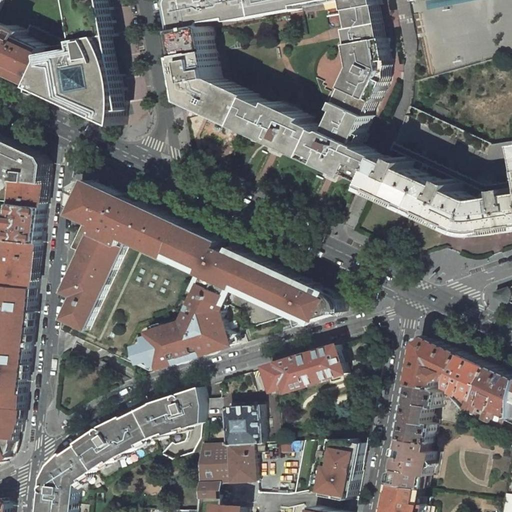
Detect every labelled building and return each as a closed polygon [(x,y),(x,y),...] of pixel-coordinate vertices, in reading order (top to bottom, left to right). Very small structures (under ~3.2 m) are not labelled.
[(71,92),(87,89),(86,83),(93,82),(99,112),(128,125),(129,118),(129,113),(129,110),(130,102),(129,93),(128,84),(127,80),(126,75),(124,66),(120,56),(116,45),(111,37),(120,36),(113,0),(77,0),(86,41),(70,44),(31,26),(30,30),(13,23),(11,27),(0,22),(0,65),(50,89),(70,85),(71,92)] [(211,24),(236,19),(237,21),(262,17),(259,0),(176,0),(176,1),(176,3),(181,31),(209,26),(211,24)] [(259,0),(262,17),(305,9),(306,11),(326,7),(326,3),(342,0),(259,0)] [(353,0),(354,0),(356,10),(355,10),(358,28),(355,29),(357,44),(387,38),(381,5),(386,4),(385,0),(353,0)] [(189,84),(192,101),(207,108),(208,107),(212,109),(246,124),(259,95),(260,93),(222,76),(214,29),(209,26),(181,31),(190,83),(189,84)] [(361,66),(344,100),(349,102),(374,114),(381,100),(382,101),(392,80),(386,77),(391,68),(390,61),(396,60),(392,37),(387,38),(357,44),(361,66)] [(276,139),(278,140),(279,140),(282,142),(287,143),(314,156),(327,127),(326,126),(314,120),(316,116),(281,101),(279,105),(259,95),(246,124),(272,136),(276,139)] [(314,156),(342,168),(354,174),(355,174),(356,174),(357,173),(357,172),(371,178),(378,182),(390,156),(383,153),(363,143),(376,115),(374,114),(349,102),(336,130),(333,130),(327,127),(314,156)] [(55,160),(0,134),(0,170),(21,180),(19,203),(24,203),(50,206),(55,160)] [(466,183),(455,178),(453,184),(416,167),(418,161),(407,156),(405,162),(391,155),(390,156),(378,182),(377,185),(386,189),(387,188),(416,201),(415,203),(434,211),(435,210),(451,217),(464,223),(463,225),(474,229),(479,231),(484,231),(489,231),(501,230),(501,227),(511,225),(511,188),(510,189),(510,196),(490,199),(488,199),(486,199),(483,198),(478,195),(464,189),(466,183)] [(231,241),(156,206),(145,201),(98,180),(96,185),(89,182),(82,186),(80,206),(85,208),(82,214),(89,218),(76,248),(89,254),(71,292),(75,294),(70,305),(73,306),(71,311),(68,311),(67,322),(66,330),(81,337),(86,339),(104,347),(106,348),(115,352),(118,354),(139,363),(156,370),(161,359),(173,364),(178,351),(195,359),(233,346),(233,344),(238,342),(236,333),(291,316),(294,311),(314,322),(316,321),(319,315),(323,317),(326,316),(327,314),(332,316),(341,313),(344,309),(347,312),(349,311),(349,304),(348,301),(342,296),(332,291),(331,290),(321,285),(321,283),(254,252),(252,255),(239,249),(238,252),(233,249),(232,251),(231,250),(228,248),(231,241)] [(45,243),(50,206),(24,203),(19,203),(15,239),(45,243)] [(12,261),(10,284),(40,288),(41,283),(42,269),(45,243),(15,239),(12,261)] [(7,299),(0,359),(0,465),(10,461),(8,456),(14,454),(19,439),(20,431),(24,432),(40,288),(10,284),(8,284),(6,299),(7,299)] [(511,287),(498,292),(498,296),(511,302),(511,300),(511,287)] [(424,340),(416,382),(444,387),(445,379),(450,378),(456,382),(470,352),(433,335),(424,340)] [(344,344),(271,366),(279,391),(292,387),(293,391),(337,378),(336,377),(353,373),(344,344)] [(498,365),(470,352),(456,382),(456,387),(470,394),(464,409),(475,414),(498,365)] [(511,430),(511,371),(498,365),(475,414),(511,430)] [(444,387),(416,382),(406,437),(408,437),(436,443),(437,443),(441,424),(442,419),(437,419),(438,416),(436,415),(438,406),(444,407),(447,391),(444,387)] [(108,464),(115,460),(116,461),(124,455),(127,454),(133,451),(146,445),(145,442),(154,438),(158,436),(162,435),(171,432),(172,434),(187,429),(186,427),(192,425),(193,427),(197,426),(203,423),(210,421),(211,414),(211,404),(210,399),(207,385),(202,386),(198,388),(199,392),(190,395),(190,394),(189,393),(188,392),(187,392),(186,392),(185,392),(184,393),(183,394),(182,395),(182,396),(182,397),(175,399),(173,395),(148,403),(114,421),(116,424),(111,427),(110,426),(109,425),(108,425),(107,425),(105,426),(104,426),(104,427),(103,429),(104,431),(99,434),(97,431),(73,448),(57,463),(50,475),(53,477),(53,480),(53,482),(52,483),(51,483),(50,484),(49,485),(49,486),(49,487),(49,488),(50,489),(51,490),(52,490),(52,496),(47,496),(45,511),(83,511),(84,508),(82,507),(82,503),(84,503),(86,487),(87,483),(92,479),(90,477),(99,471),(108,464)] [(198,388),(173,395),(175,399),(182,397),(182,396),(182,395),(183,394),(184,393),(185,392),(186,392),(187,392),(188,392),(189,393),(190,394),(190,395),(199,392),(198,388)] [(211,404),(211,414),(226,413),(225,398),(223,398),(210,399),(211,404)] [(267,404),(232,406),(234,444),(259,443),(269,442),(267,404)] [(105,426),(97,431),(99,434),(104,431),(103,429),(104,427),(104,426),(105,426),(107,425),(108,425),(109,425),(110,426),(111,427),(116,424),(114,421),(105,426)] [(360,496),(371,437),(332,439),(323,489),(330,490),(329,494),(354,499),(354,495),(360,496)] [(398,481),(398,483),(427,487),(429,488),(431,474),(434,475),(439,476),(444,451),(435,450),(436,443),(408,437),(407,444),(405,444),(398,481)] [(306,441),(284,441),(285,451),(306,450),(306,441)] [(234,444),(208,446),(203,498),(224,497),(225,482),(261,480),(259,443),(234,444)] [(99,471),(90,477),(92,479),(93,480),(99,475),(100,473),(99,471)] [(398,483),(393,508),(396,508),(395,511),(430,511),(433,497),(426,495),(427,487),(398,483)] [(15,511),(17,503),(8,497),(0,500),(0,511),(15,511)]
